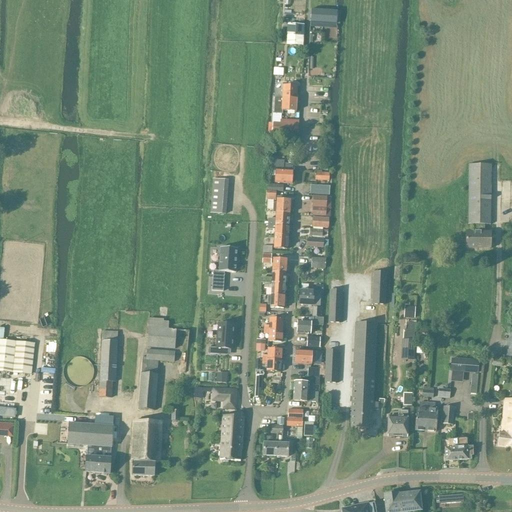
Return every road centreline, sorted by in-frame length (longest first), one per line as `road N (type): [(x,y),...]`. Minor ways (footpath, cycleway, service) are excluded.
road 1 (residential): [(244,508),(251,412),(283,413),(304,76)]
road 2 (tertiary): [(244,508),(295,504),(389,477),(511,479)]
road 3 (track): [(166,128),(0,119)]
